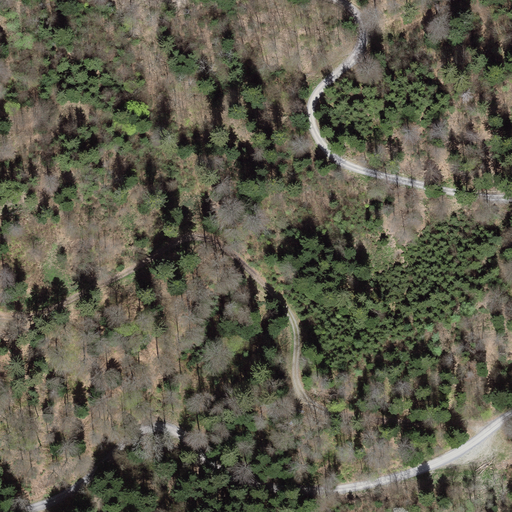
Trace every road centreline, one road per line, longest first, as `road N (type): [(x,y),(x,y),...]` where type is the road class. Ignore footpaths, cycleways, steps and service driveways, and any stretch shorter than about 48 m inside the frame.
road 1 (track): [(0,316),(37,316),(202,235),(289,314),(296,379),(316,406),(406,423),(499,426)]
road 2 (track): [(511,416),(427,464),(324,490),(237,479),(178,432),(150,424),(66,494),(7,511)]
road 3 (track): [(340,0),(358,16),(362,40),(313,98),(311,124),(325,151),(398,179),(511,196)]
